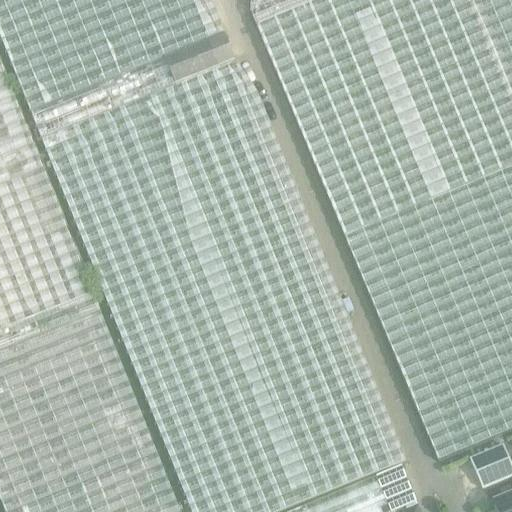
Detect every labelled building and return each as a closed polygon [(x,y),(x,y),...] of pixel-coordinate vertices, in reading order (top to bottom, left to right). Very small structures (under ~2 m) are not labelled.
[(258,96),(235,63),(170,89),(160,64),(225,38),(209,0),(0,0),(0,39),(78,233),(190,511),(287,511),(405,465),(365,365),(258,96)] [(511,0),(252,0),(250,1),(250,15),(255,27),(256,27),(336,221),(438,464),(511,433),(511,0)] [(235,63),(225,38),(160,64),(170,89),(235,63)] [(0,503),(3,511),(179,511),(101,314),(100,315),(0,66),(0,503)] [(511,499),(495,506),(497,511),(511,511),(511,470),(503,449),(470,462),(482,492),(511,479),(511,499)] [(401,468),(295,511),(397,511),(416,504),(401,468)]
